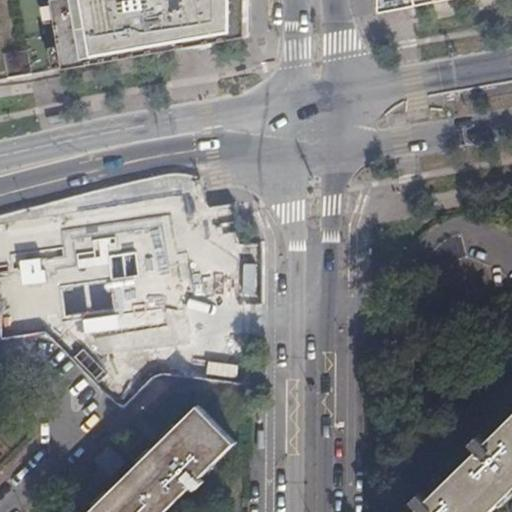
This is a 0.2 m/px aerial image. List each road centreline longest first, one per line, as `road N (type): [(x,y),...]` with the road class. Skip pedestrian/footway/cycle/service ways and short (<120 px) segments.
road 1 (tertiary): [(317,155),(313,511)]
road 2 (primary): [(316,97),(0,158)]
road 3 (primary): [(0,210),(317,155)]
road 4 (residential): [(0,335),(46,348),(74,417),(68,451),(15,511)]
road 5 (unknown): [(46,348),(204,322),(237,306),(248,284)]
road 6 (primary): [(511,66),(316,97)]
road 7 (primary): [(317,155),(511,125)]
